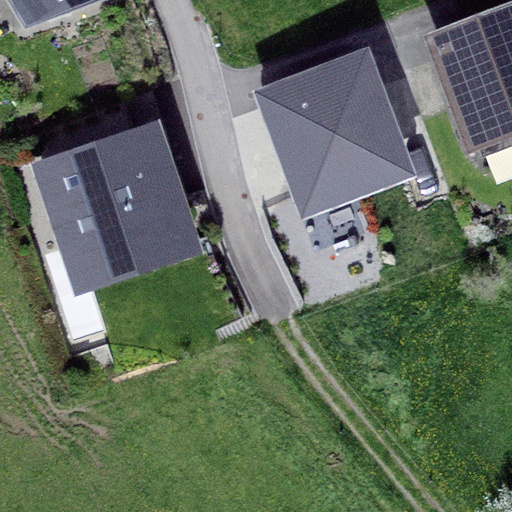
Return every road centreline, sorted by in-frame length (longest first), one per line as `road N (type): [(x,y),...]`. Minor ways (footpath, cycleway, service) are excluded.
road 1 (residential): [(173,0),(277,309)]
road 2 (track): [(277,309),(450,511)]
